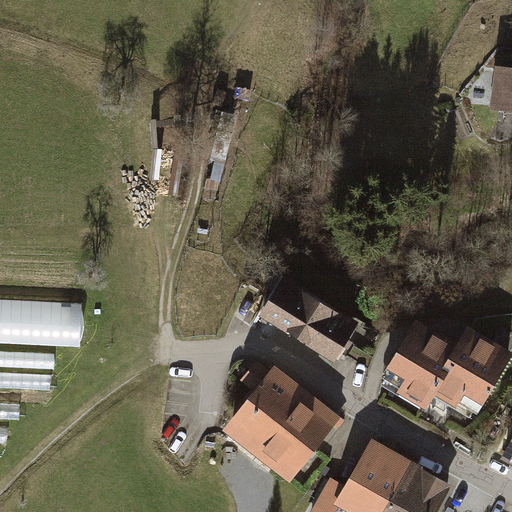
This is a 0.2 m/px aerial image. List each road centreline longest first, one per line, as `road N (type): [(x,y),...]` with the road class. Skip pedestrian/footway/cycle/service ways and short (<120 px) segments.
road 1 (residential): [(511,494),(263,350),(176,360)]
road 2 (track): [(176,360),(166,340),(167,276),(207,119)]
